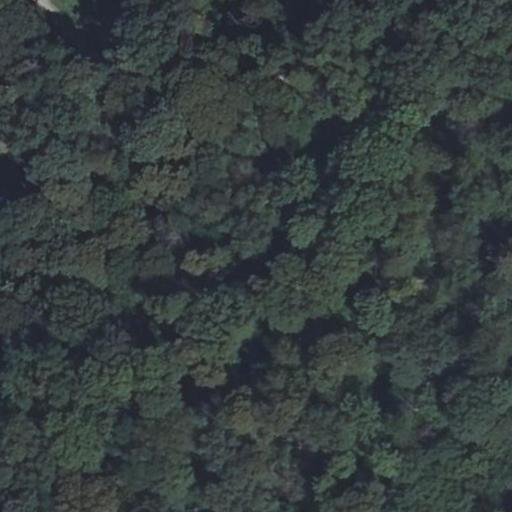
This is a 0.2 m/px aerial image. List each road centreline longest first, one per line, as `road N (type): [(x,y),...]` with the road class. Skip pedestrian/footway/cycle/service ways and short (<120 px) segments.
road 1 (track): [(59,511),(145,431),(511,238)]
road 2 (track): [(511,71),(163,76),(91,63)]
